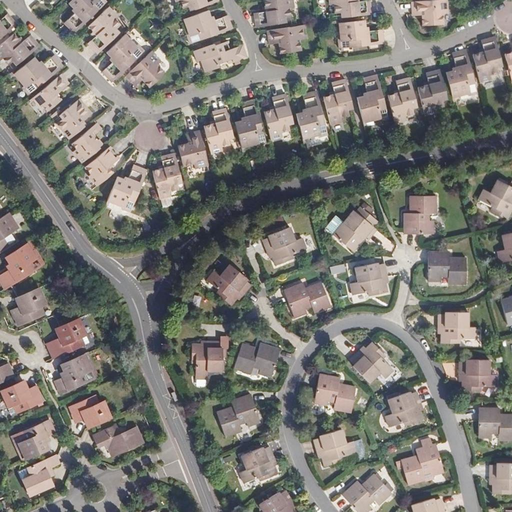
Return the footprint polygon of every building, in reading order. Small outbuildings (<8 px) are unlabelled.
[(68,0),(67,1),(72,6),(70,9),(73,12),(63,21),(73,31),(105,0),(68,0)] [(174,0),(175,0),(180,0),(182,7),(189,5),(190,9),(217,0),(174,0)] [(256,27),(257,28),(286,23),(285,19),(291,18),(290,9),(294,8),(293,0),(264,0),(265,8),(265,12),(262,13),(255,14),(256,27)] [(357,0),(328,0),(329,6),(334,5),(335,15),(341,14),(342,18),(372,15),(370,2),(361,3),(357,3),(357,0)] [(447,2),(412,4),(413,19),(422,18),(423,28),(444,27),(443,17),(448,17),(447,2)] [(107,5),(87,25),(91,30),(95,34),(93,37),(87,42),(96,52),(118,32),(115,28),(119,23),(113,17),(116,14),(107,5)] [(232,27),(227,14),(215,18),(214,14),(211,15),(209,9),(183,18),(189,34),(187,35),(189,42),(232,27)] [(0,33),(15,21),(7,10),(0,15),(0,33)] [(365,22),(339,24),(340,40),(338,40),(339,49),(384,44),(383,31),(369,32),(368,28),(366,28),(365,22)] [(303,26),(268,31),(270,45),(279,44),(280,54),(301,51),(300,41),(304,40),(304,36),(303,29),(303,26)] [(125,32),(105,50),(111,56),(109,58),(111,61),(103,69),(113,80),(144,49),(140,44),(138,47),(125,32)] [(41,45),(33,35),(26,40),(23,42),(20,38),(16,33),(0,45),(0,57),(1,59),(4,57),(10,64),(15,61),(17,64),(41,45)] [(495,40),(485,42),(481,43),(484,52),(484,54),(480,56),(473,57),(479,84),(492,81),(491,77),(499,75),(498,70),(502,68),(495,40)] [(232,64),(246,59),(242,45),(229,49),(226,41),(218,43),(217,41),(213,43),(192,50),(197,62),(200,61),(204,74),(219,69),(217,63),(226,60),(231,59),(232,64)] [(151,49),(126,72),(136,83),(143,77),(150,84),(165,70),(158,62),(161,59),(151,49)] [(511,52),(510,53),(503,55),(509,82),(511,81),(511,52)] [(63,64),(54,53),(44,61),(42,63),(39,59),(36,55),(15,71),(25,84),(24,86),(29,91),(63,64)] [(465,53),(452,56),(456,72),(445,74),(452,100),(467,96),(468,98),(476,96),(465,53)] [(69,80),(62,70),(33,93),(36,96),(41,103),(43,102),(47,108),(61,96),(57,90),(69,80)] [(425,87),(417,89),(424,117),(436,113),(436,109),(444,107),(443,101),(447,100),(440,72),(426,75),(428,83),(429,86),(425,87)] [(363,98),(356,100),(362,126),(379,121),(380,124),(388,121),(377,78),(363,81),(367,94),(362,95),(363,98)] [(352,111),(345,81),(331,85),(333,93),(334,97),(330,98),(323,100),(330,127),(341,124),(340,119),(349,117),(348,112),(352,111)] [(394,98),(387,99),(394,127),(406,124),(405,119),(414,117),(412,111),(417,110),(410,81),(396,84),(398,93),(399,96),(394,98)] [(272,110),(263,112),(270,139),(283,136),(282,131),(291,129),(290,123),(293,123),(287,94),(273,97),(275,105),(276,108),(272,110)] [(302,114),(296,115),(302,141),(318,137),(319,140),(327,138),(317,94),(303,97),(306,110),(302,111),(302,114)] [(69,136),(84,123),(81,119),(92,110),(80,95),(62,110),(65,114),(58,120),(69,136)] [(242,120),(234,122),(241,147),(258,143),(258,145),(266,143),(256,99),(242,103),(245,116),(241,116),(242,120)] [(211,124),(204,126),(211,153),(223,150),(222,146),(231,144),(229,138),(234,137),(226,108),(213,112),(215,120),(216,123),(211,124)] [(82,159),(98,146),(96,145),(99,142),(97,139),(99,137),(94,131),(102,125),(97,119),(72,139),(77,145),(74,148),(82,159)] [(188,142),(178,144),(183,165),(194,163),(195,167),(209,163),(201,130),(186,134),(188,142)] [(121,156),(112,144),(87,164),(92,172),(90,173),(98,183),(114,171),(110,165),(121,156)] [(158,168),(152,170),(158,197),(162,196),(171,194),(170,189),(179,187),(178,181),(182,180),(174,152),(160,155),(163,164),(164,167),(158,168)] [(124,177),(117,174),(109,198),(126,205),(125,207),(131,210),(148,169),(134,163),(129,175),(126,174),(124,177)] [(507,218),(511,209),(511,208),(511,206),(511,184),(498,177),(491,190),(485,187),(479,197),(492,205),(490,208),(507,218)] [(416,210),(412,210),(408,210),(407,231),(436,232),(437,218),(432,218),(432,211),(438,211),(439,193),(413,192),(412,206),(416,206),(416,210)] [(171,194),(162,196),(164,204),(173,201),(171,194)] [(352,250),(363,238),(360,235),(362,232),(366,234),(368,237),(376,228),(373,225),(378,220),(370,213),(374,209),(365,201),(356,211),(353,208),(343,220),(335,213),(325,227),(352,250)] [(0,248),(7,244),(3,238),(18,228),(8,212),(0,217),(0,248)] [(274,256),(273,256),(277,265),(294,258),(292,254),(307,248),(302,237),(295,239),(289,225),(268,234),(269,236),(263,239),(267,251),(271,249),(274,256)] [(511,231),(501,234),(503,249),(497,250),(500,262),(511,260),(511,231)] [(44,263),(30,240),(26,242),(36,258),(29,263),(33,270),(44,263)] [(0,273),(0,276),(6,286),(11,282),(33,270),(29,263),(36,258),(26,242),(4,256),(8,262),(12,269),(9,270),(8,269),(0,273)] [(449,260),(449,256),(449,251),(429,250),(429,280),(441,280),(441,275),(449,275),(449,282),(467,282),(467,256),(454,256),(454,260),(449,260)] [(382,275),(387,274),(384,262),(378,263),(377,261),(354,265),(358,280),(350,282),(352,293),(368,290),(368,295),(387,291),(385,282),(383,282),(382,275)] [(239,290),(242,292),(249,282),(244,278),(246,275),(227,262),(218,274),(212,269),(205,279),(216,288),(214,291),(230,304),(236,297),(234,295),(239,290)] [(320,280),(307,284),(308,288),(305,289),(303,285),(302,281),(282,288),(293,316),(305,311),(304,306),(310,304),(313,311),(329,304),(320,280)] [(45,296),(41,286),(20,295),(23,302),(18,303),(20,307),(13,310),(19,325),(46,314),(43,306),(40,299),(45,296)] [(48,303),(45,296),(40,299),(43,306),(48,303)] [(511,296),(501,299),(508,324),(511,322),(511,296)] [(442,332),(441,332),(441,342),(460,342),(460,337),(476,338),(476,326),(468,325),(469,311),(446,310),(445,312),(438,312),(438,325),(442,325),(442,332)] [(82,338),(73,319),(60,325),(63,332),(59,333),(60,337),(48,343),(54,357),(63,353),(67,360),(78,355),(81,354),(79,348),(76,341),(82,338)] [(221,348),(229,348),(229,336),(219,336),(219,340),(219,348),(221,348)] [(85,346),(82,338),(76,341),(79,348),(85,346)] [(219,340),(207,340),(207,344),(200,344),(190,343),(190,362),(194,361),(193,378),(196,378),(196,386),(205,386),(206,370),(221,370),(221,348),(219,348),(219,340)] [(260,366),(260,371),(272,374),(279,345),(259,340),(257,345),(240,342),(234,367),(251,371),(253,364),(260,366)] [(385,355),(383,353),(378,347),(372,341),(365,347),(366,348),(359,355),(356,351),(349,358),(354,363),(352,365),(368,381),(379,371),(384,377),(393,368),(383,357),(385,355)] [(363,345),(356,351),(359,355),(366,348),(365,347),(363,345)] [(93,378),(82,353),(81,354),(78,355),(86,372),(78,375),(81,383),(93,378)] [(60,392),(81,383),(78,375),(86,372),(78,355),(67,360),(60,363),(63,371),(66,377),(63,378),(62,376),(54,379),(60,392)] [(497,374),(491,374),(490,374),(490,360),(467,358),(467,360),(461,360),(460,373),(464,373),(464,381),(462,381),(462,389),(480,390),(481,386),(497,386),(497,374)] [(0,380),(8,377),(13,375),(7,362),(0,364),(0,380)] [(259,374),(260,371),(260,366),(253,364),(251,371),(259,374)] [(337,386),(338,383),(339,377),(318,373),(313,402),(326,405),(327,400),(334,401),(333,408),(351,411),(355,386),(342,384),(342,387),(337,386)] [(1,389),(5,400),(11,397),(15,404),(17,411),(40,401),(32,386),(26,389),(24,386),(21,387),(18,381),(11,384),(11,385),(1,389)] [(416,404),(419,403),(415,391),(409,393),(408,391),(387,398),(392,413),(384,415),(388,427),(403,421),(405,425),(422,419),(418,411),(416,404)] [(250,419),(251,423),(264,418),(255,392),(234,398),(236,404),(220,410),(229,433),(245,428),(243,421),(250,419)] [(91,425),(110,417),(103,400),(97,402),(93,395),(68,406),(74,421),(83,418),(84,421),(89,419),(91,425)] [(11,397),(5,400),(8,407),(15,404),(11,397)] [(511,414),(505,414),(505,417),(501,417),(501,414),(500,408),(479,408),(478,438),(491,438),(491,433),(498,433),(498,440),(511,440),(511,414)] [(18,442),(25,458),(38,453),(48,449),(46,442),(49,441),(47,436),(55,432),(48,419),(22,431),(26,439),(18,442)] [(252,426),(251,423),(250,419),(243,421),(245,428),(252,426)] [(90,436),(94,447),(105,443),(111,455),(139,444),(132,428),(116,435),(112,426),(90,436)] [(313,438),(317,451),(321,449),(323,456),(321,457),(324,465),(342,460),(341,456),(356,451),(352,439),(346,441),(341,427),(320,434),(320,436),(313,438)] [(11,436),(21,460),(25,458),(18,442),(26,439),(22,431),(11,436)] [(360,436),(352,439),(356,451),(358,457),(363,454),(364,449),(360,436)] [(412,456),(411,452),(399,456),(407,481),(424,476),(422,469),(429,467),(430,472),(442,468),(434,440),(414,446),(416,451),(417,455),(412,456)] [(277,473),(274,464),(271,457),(274,456),(270,445),(263,447),(262,445),(241,453),(246,468),(239,471),(244,481),(258,476),(259,480),(277,473)] [(60,463),(56,454),(42,461),(27,467),(30,474),(22,479),(28,495),(53,485),(50,477),(47,468),(51,466),(60,463)] [(494,482),(492,482),(492,491),(510,491),(510,486),(511,486),(511,459),(495,459),(495,462),(489,462),(489,475),(494,475),(494,482)] [(363,486),(361,484),(357,480),(342,493),(358,511),(365,511),(372,506),(369,502),(374,498),(378,503),(391,492),(374,473),(364,481),(366,484),(363,486)] [(290,503),(292,501),(285,490),(280,494),(278,491),(259,504),(263,511),(295,511),(292,508),(290,503)] [(441,511),(440,509),(444,508),(440,496),(434,498),(433,495),(410,502),(413,511),(441,511)] [(9,497),(2,500),(5,508),(12,505),(9,497)]
